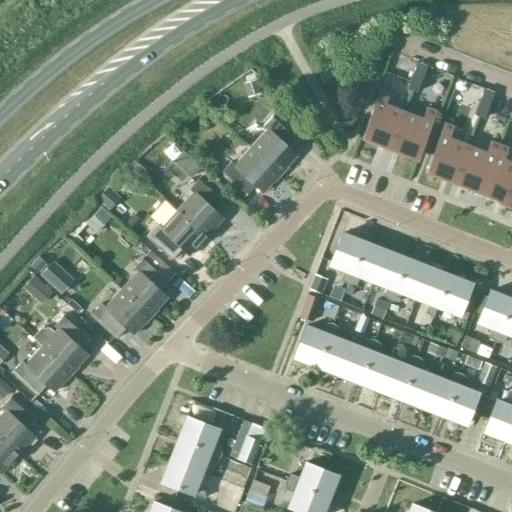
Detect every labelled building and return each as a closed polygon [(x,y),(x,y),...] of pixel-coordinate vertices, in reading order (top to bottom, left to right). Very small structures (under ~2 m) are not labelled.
[(425,66),(415,62),(410,75),(420,79),(425,66)] [(420,79),(410,75),(405,88),(415,92),(420,79)] [(388,92),(379,89),(359,138),(387,149),(402,111),(384,103),(388,92)] [(492,92),(482,89),(477,101),(487,105),(492,92)] [(487,105),(477,101),(472,114),(482,118),(487,105)] [(421,118),(402,111),(387,149),(416,160),(435,111),(426,107),(421,118)] [(265,129),(249,147),(280,175),(281,173),(280,172),(295,155),(288,148),(298,137),(273,114),(262,126),(265,129)] [(452,126),(443,122),(423,172),(451,183),(466,145),(448,137),(452,126)] [(485,152),(466,145),(451,183),(479,194),(498,144),(489,141),(485,152)] [(507,148),(498,144),(479,194),(506,204),(511,189),(511,162),(503,159),(507,148)] [(280,175),(249,147),(233,165),(229,161),(218,173),(244,196),(254,185),(262,192),(277,176),(278,177),(280,175)] [(192,192),(175,210),(206,238),(208,236),(207,235),(222,218),(214,211),(224,200),(199,177),(188,189),(192,192)] [(110,216),(101,208),(86,224),(95,233),(110,216)] [(206,238),(175,210),(159,227),(156,224),(145,236),(170,259),(181,248),(188,255),(203,238),(205,239),(206,238)] [(346,284),(363,241),(341,233),(329,265),(344,271),(340,279),(346,284)] [(372,282),(384,250),(363,241),(346,284),(347,285),(356,285),(359,276),(372,282)] [(389,301),(406,258),(384,250),(372,282),(386,287),(383,296),(389,301)] [(136,271),(120,289),(151,317),(157,310),(156,309),(166,297),(158,290),(169,279),(143,256),(132,268),(136,271)] [(415,298),(427,266),(406,258),(389,301),(398,301),(402,293),(415,298)] [(432,318),(436,307),(448,274),(427,266),(415,298),(429,304),(425,312),(432,318)] [(327,279),(314,274),(308,289),(321,294),(327,279)] [(436,307),(458,315),(470,283),(448,274),(436,307)] [(85,309),(61,288),(57,293),(80,314),(85,309)] [(151,317),(120,289),(103,307),(100,303),(89,315),(115,339),(125,327),(132,334),(143,323),(144,324),(151,317)] [(494,342),(511,299),(489,290),(476,322),(491,328),(488,336),(494,342)] [(320,299),(307,294),(299,317),(311,321),(320,299)] [(511,336),(511,299),(494,342),(495,342),(503,342),(506,334),(511,336)] [(387,307),(377,303),(373,314),(382,318),(387,307)] [(41,346),(40,346),(71,374),(73,373),(72,372),(87,355),(79,348),(89,337),(64,314),(53,325),(57,329),(54,332),(49,327),(40,328),(31,337),(41,346)] [(369,318),(360,314),(354,331),(362,334),(369,318)] [(314,366),(331,323),(323,323),(320,331),(305,325),(292,357),(314,366)] [(336,374),(348,342),(335,337),(338,328),(332,323),(331,323),(314,366),(336,374)] [(479,333),(467,328),(460,347),(472,352),(479,333)] [(423,340),(403,332),(399,340),(420,348),(423,340)] [(357,382),(374,340),(366,339),(362,348),(348,342),(336,374),(357,382)] [(378,391),(391,359),(378,354),(381,345),(375,340),(374,340),(357,382),(378,391)] [(445,349),(429,343),(426,352),(441,358),(445,349)] [(71,374),(40,346),(24,364),(20,361),(10,373),(35,396),(45,385),(53,392),(68,375),(70,376),(71,374)] [(511,358),(501,353),(497,362),(508,366),(511,358)] [(400,399),(416,356),(409,356),(405,364),(391,359),(378,391),(400,399)] [(421,407),(433,375),(420,370),(423,362),(417,356),(416,356),(400,399),(421,407)] [(481,361),(467,356),(463,364),(478,369),(481,361)] [(496,367),(483,362),(476,381),(489,386),(496,367)] [(511,373),(500,369),(497,378),(511,383),(511,373)] [(442,416),(459,373),(451,372),(447,381),(433,375),(421,407),(442,416)] [(459,373),(442,416),(464,424),(477,392),(463,387),(466,378),(459,373)] [(0,414),(0,439),(18,456),(20,454),(19,453),(34,437),(26,430),(36,418),(11,395),(0,407),(4,410),(0,414)] [(505,440),(511,421),(511,400),(510,405),(495,400),(483,432),(505,440)] [(187,417),(178,439),(220,455),(221,448),(211,444),(217,429),(187,417)] [(265,429),(251,423),(236,459),(250,465),(265,429)] [(16,458),(18,456),(0,439),(0,473),(15,457),(16,458)] [(178,439),(170,460),(200,472),(205,459),(215,463),(220,456),(220,455),(178,439)] [(250,467),(228,459),(223,471),(246,480),(250,467)] [(200,472),(170,460),(161,483),(192,494),(204,498),(205,490),(195,486),(200,472)] [(288,474),(283,480),(326,497),(334,474),(304,462),(298,477),(288,474)] [(269,486),(252,480),(249,490),(265,496),(269,486)] [(319,511),(326,497),(283,480),(283,489),(292,493),(287,507),(299,511),(319,511)] [(180,511),(154,501),(149,511),(180,511)]
